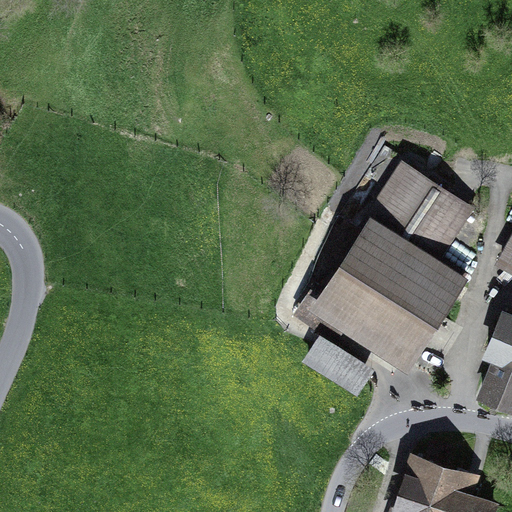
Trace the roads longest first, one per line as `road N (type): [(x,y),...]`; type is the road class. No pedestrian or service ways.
road 1 (unclassified): [(333,511),(348,468),(388,428),(438,417),(491,424)]
road 2 (unclassified): [(0,220),(16,234),(31,272),(27,309),(0,373)]
